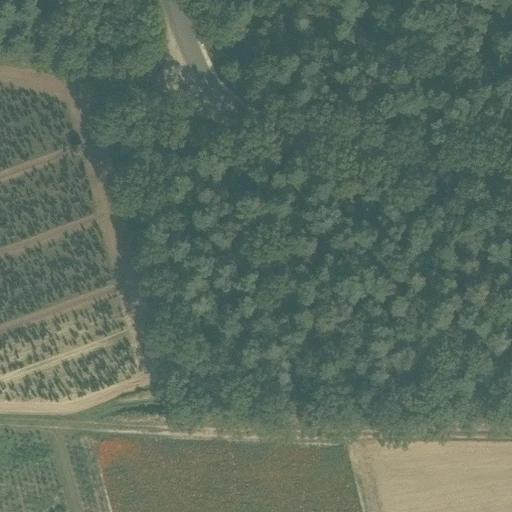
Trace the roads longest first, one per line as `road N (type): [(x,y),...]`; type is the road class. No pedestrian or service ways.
road 1 (track): [(511,442),(0,429)]
road 2 (unclassified): [(511,186),(271,128),(220,101),(167,0)]
